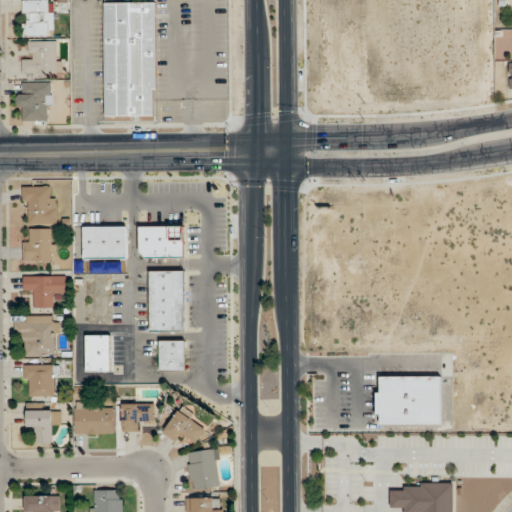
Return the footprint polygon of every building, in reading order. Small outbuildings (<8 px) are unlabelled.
[(21,0),(22,37),(56,37),(55,0),(21,0)] [(104,3),(104,116),(155,116),(155,3),(104,3)] [(22,59),(22,75),(57,75),(57,41),(29,41),(29,59),(22,59)] [(51,82),(18,82),(18,121),(51,121),(51,82)] [(59,223),(58,195),(49,195),(49,186),(23,186),(23,224),(59,223)] [(185,225),(139,225),(139,258),(185,258),(185,225)] [(84,260),(128,260),(128,226),(84,226),(84,260)] [(23,260),(57,260),(57,268),(69,268),(69,247),(56,247),(55,228),(31,228),(31,238),(23,239),(23,260)] [(150,332),(185,332),(185,271),(150,271),(150,332)] [(65,275),(23,275),(23,287),(34,287),(34,308),(56,308),(56,297),(65,297),(65,275)] [(58,356),(58,316),(22,316),(22,356),(58,356)] [(86,335),(86,372),(110,372),(110,335),(86,335)] [(160,371),(185,371),(185,341),(160,341),(160,371)] [(24,396),(56,396),(56,364),(24,364),(24,396)] [(441,376),(377,376),(377,425),(441,425),(441,376)] [(75,434),(113,434),(113,403),(75,403),(75,434)] [(155,421),(155,403),(122,403),(122,431),(142,431),(142,421),(155,421)] [(194,444),(207,427),(182,407),(162,432),(178,444),(184,436),(194,444)] [(51,443),(51,428),(60,428),(60,410),(27,409),(27,430),(37,430),(36,442),(51,443)] [(222,487),(219,449),(188,451),(191,489),(222,487)] [(390,490),(389,511),(453,511),(454,482),(408,482),(408,491),(390,490)] [(90,511),(122,511),(122,490),(90,490),(90,511)] [(57,511),(58,496),(26,496),(25,511),(57,511)] [(186,511),(219,511),(219,498),(186,498),(186,511)]
